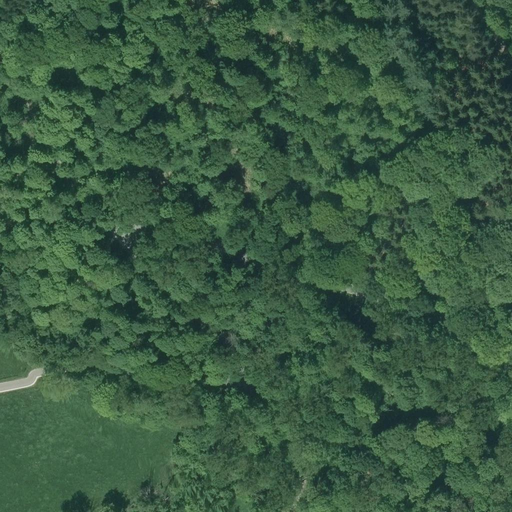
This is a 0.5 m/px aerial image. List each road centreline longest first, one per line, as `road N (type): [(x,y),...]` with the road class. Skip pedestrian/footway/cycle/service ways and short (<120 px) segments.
road 1 (tertiary): [(511,362),(447,316),(134,224),(124,235),(131,250),(251,377)]
road 2 (tertiary): [(251,377),(233,383),(76,369),(0,384)]
road 3 (track): [(0,48),(70,182),(125,229)]
road 4 (unclassified): [(288,511),(300,449),(278,405),(251,377)]
